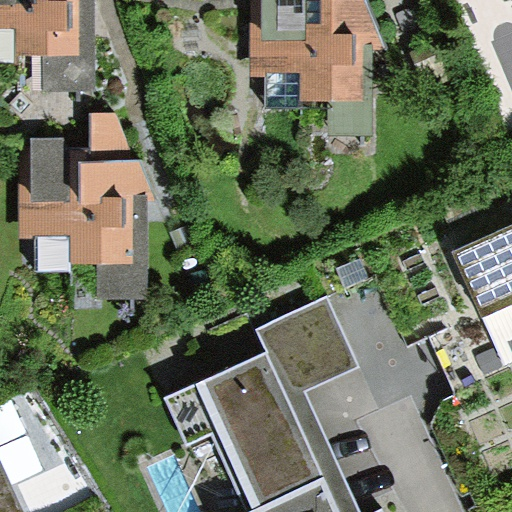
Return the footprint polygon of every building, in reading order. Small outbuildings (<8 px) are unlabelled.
[(0,0),(0,52),(43,51),(44,96),(93,95),(91,3),(89,0),(0,0)] [(373,45),(385,45),(363,0),(250,0),(252,76),(267,75),(267,108),(329,108),(329,136),(372,133),(373,45)] [(92,147),(74,147),(68,137),(33,137),(33,148),(19,148),(19,235),(72,234),(71,263),(100,264),(101,298),(147,296),(146,184),(128,143),(117,115),(92,115),(92,147)] [(511,222),(454,249),(485,317),(511,304),(511,222)] [(358,511),(300,390),(354,365),(325,303),(261,333),(270,352),(170,399),(190,441),(219,427),(255,503),(235,511),(358,511)] [(0,467),(0,511),(6,511),(19,507),(0,467)]
